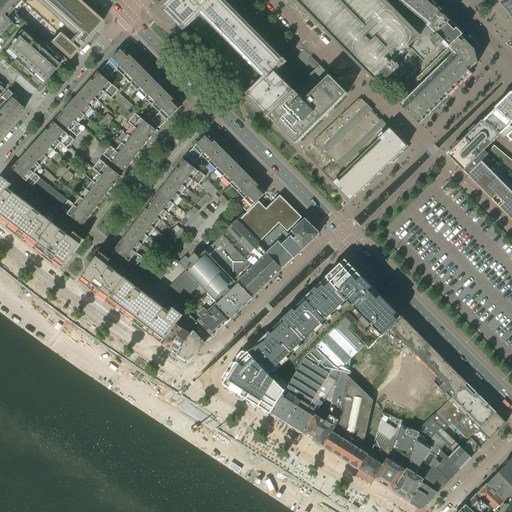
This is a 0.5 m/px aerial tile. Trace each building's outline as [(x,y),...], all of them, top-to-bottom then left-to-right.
[(0,0),(0,97),(12,84),(30,100),(34,94),(36,96),(67,61),(55,51),(49,46),(14,14),(24,3),(21,0),(0,0)] [(49,46),(55,51),(58,48),(71,59),(104,21),(79,0),(21,0),(24,3),(60,34),(49,46)] [(268,116),(294,91),(276,73),(287,62),(225,0),(170,0),(162,8),(184,30),(200,14),(263,78),(246,94),(257,104),(268,116)] [(294,0),(357,63),(370,76),(375,81),(381,74),(386,80),(399,67),(396,64),(411,49),(409,47),(421,36),(386,0),(352,0),(346,6),(340,0),(294,0)] [(463,34),(448,19),(444,15),(443,16),(442,14),(444,11),(430,0),(340,0),(346,6),(352,0),(386,0),(421,36),(409,47),(411,49),(424,62),(442,44),(452,54),(416,90),(418,92),(413,97),(407,91),(404,94),(407,98),(400,105),(419,124),(432,112),(472,73),(469,71),(478,63),(475,50),(465,40),(461,36),(463,34)] [(511,0),(501,5),(502,6),(510,15),(511,14),(511,0)] [(123,48),(101,69),(109,78),(117,69),(160,112),(151,120),(159,128),(182,107),(179,104),(179,105),(175,101),(125,50),(126,50),(123,48)] [(315,69),(319,65),(311,57),(307,61),(315,69)] [(319,65),(315,69),(294,91),(268,116),(296,144),(348,94),(319,65)] [(119,90),(98,72),(96,74),(96,75),(59,116),(57,119),(77,137),(85,129),(79,123),(105,94),(111,99),(119,90)] [(402,86),(407,91),(413,97),(418,92),(416,90),(407,81),(402,86)] [(0,136),(24,110),(13,100),(15,98),(7,90),(1,97),(6,102),(0,109),(0,136)] [(511,92),(482,120),(500,135),(508,128),(511,131),(511,92)] [(132,114),(128,111),(133,106),(120,94),(114,100),(124,109),(120,114),(127,120),(132,114)] [(332,162),(322,171),(350,200),(407,146),(390,128),(388,130),(359,99),(313,143),(332,162)] [(103,128),(112,118),(108,114),(99,124),(103,128)] [(155,133),(157,130),(135,114),(128,122),(134,127),(116,151),(110,146),(103,155),(125,172),(127,169),(126,169),(154,132),(155,133)] [(482,120),(448,155),(464,171),(467,174),(467,175),(468,175),(482,161),(485,158),(489,154),(484,151),(500,135),(482,120)] [(52,124),(18,163),(15,166),(14,166),(12,168),(33,187),(40,178),(34,173),(61,143),(67,148),(74,140),(54,122),(52,124)] [(202,156),(238,192),(243,197),(244,198),(239,204),(247,212),(266,192),(264,190),(263,190),(257,183),(210,136),(208,134),(186,155),(194,164),(202,156)] [(151,203),(122,240),(116,248),(116,247),(114,250),(136,267),(143,258),(137,253),(192,180),(199,185),(205,176),(183,159),(182,162),(154,199),(154,198),(150,203),(151,203)] [(61,209),(83,226),(85,224),(85,223),(108,193),(119,179),(121,177),(100,160),(93,169),(99,173),(75,205),(68,200),(61,209)] [(482,161),(468,175),(476,183),(490,169),(482,161)] [(61,176),(67,170),(62,165),(56,172),(61,176)] [(490,169),(476,183),(484,191),(498,177),(490,169)] [(69,171),(63,178),(67,182),(73,175),(69,171)] [(432,177),(436,179),(439,176),(436,173),(435,172),(433,171),(431,173),(430,174),(432,177)] [(85,240),(80,237),(2,177),(0,179),(0,219),(63,268),(85,240)] [(498,177),(484,191),(492,199),(506,185),(498,177)] [(204,188),(209,183),(206,180),(201,186),(204,188)] [(204,188),(207,191),(212,186),(209,183),(204,188)] [(511,191),(506,185),(492,199),(500,207),(511,195),(511,191)] [(207,191),(210,194),(215,189),(212,186),(207,191)] [(213,197),(215,195),(218,192),(215,189),(210,194),(213,197)] [(279,223),(281,224),(288,232),(302,217),(280,195),(266,209),(259,201),(239,221),(246,228),(260,242),(279,223)] [(511,195),(500,207),(508,216),(511,211),(511,195)] [(305,219),(288,234),(291,237),(291,236),(303,249),(318,236),(318,235),(319,234),(319,232),(318,232),(318,231),(318,232),(305,219)] [(259,244),(252,237),(237,220),(228,229),(222,235),(233,247),(252,267),(268,283),(283,269),(259,244)] [(294,258),(303,249),(291,236),(291,237),(288,234),(279,225),(271,233),(294,258)] [(271,233),(259,244),(283,269),(294,258),(271,233)] [(268,283),(252,267),(233,247),(218,261),(226,269),(237,281),(239,283),(253,298),(268,283)] [(186,271),(207,293),(216,303),(217,304),(218,304),(231,319),(253,298),(239,283),(237,281),(226,269),(218,261),(207,250),(199,258),(186,271)] [(123,314),(160,342),(163,344),(178,322),(184,316),(100,252),(83,275),(79,280),(123,314)] [(186,271),(199,258),(195,253),(189,259),(185,256),(178,263),(186,271)] [(238,361),(224,384),(271,413),(290,383),(306,357),(341,322),(365,346),(369,350),(386,333),(402,317),(345,259),(238,361)] [(165,275),(160,271),(154,279),(159,282),(165,275)] [(197,302),(204,309),(207,312),(222,328),(231,319),(218,304),(217,304),(216,303),(207,293),(197,302)] [(213,337),(222,328),(207,312),(204,309),(198,314),(201,317),(198,321),(213,337)] [(163,344),(178,354),(191,334),(199,325),(187,313),(184,316),(178,322),(163,344)] [(402,317),(386,333),(402,350),(407,345),(417,356),(423,362),(438,377),(433,382),(450,400),(467,383),(462,377),(435,350),(429,345),(402,317)] [(290,383),(271,413),(304,433),(316,414),(318,410),(322,404),(335,384),(337,381),(339,370),(348,373),(351,359),(365,346),(341,322),(306,357),(290,383)] [(206,343),(211,338),(199,325),(191,334),(178,354),(187,360),(206,343)] [(325,420),(313,440),(324,447),(336,426),(341,417),(339,415),(345,386),(348,376),(349,373),(348,373),(339,370),(337,381),(330,409),(326,421),(325,420)] [(341,417),(336,426),(324,447),(359,469),(371,450),(366,447),(364,446),(366,444),(364,443),(364,442),(373,400),(368,396),(361,389),(348,376),(345,386),(339,415),(341,417)] [(431,418),(461,447),(496,413),(467,383),(450,400),(431,418)] [(316,414),(304,433),(313,440),(325,420),(321,418),(326,406),(322,404),(318,410),(316,414)] [(489,440),(506,423),(497,413),(496,413),(461,447),(472,457),(489,440)] [(441,450),(461,469),(472,457),(461,447),(431,418),(421,429),(420,433),(441,450)] [(401,425),(392,449),(390,454),(374,479),(393,491),(407,468),(420,433),(401,425)] [(371,450),(359,469),(374,479),(390,454),(392,449),(391,448),(387,445),(391,440),(377,431),(375,438),(373,446),(371,450)] [(441,450),(420,433),(407,468),(393,491),(410,501),(427,474),(433,465),(441,450)] [(461,469),(441,450),(433,465),(427,474),(410,501),(422,509),(461,469)] [(511,459),(499,472),(511,485),(511,459)] [(308,481),(311,476),(301,470),(299,475),(308,481)] [(511,485),(499,472),(487,484),(505,501),(510,506),(511,504),(511,485)] [(487,484),(478,493),(495,510),(505,501),(487,484)] [(353,487),(349,493),(377,511),(381,511),(385,507),(353,487)] [(482,511),(488,506),(477,495),(466,506),(461,511),(460,511),(482,511)]
